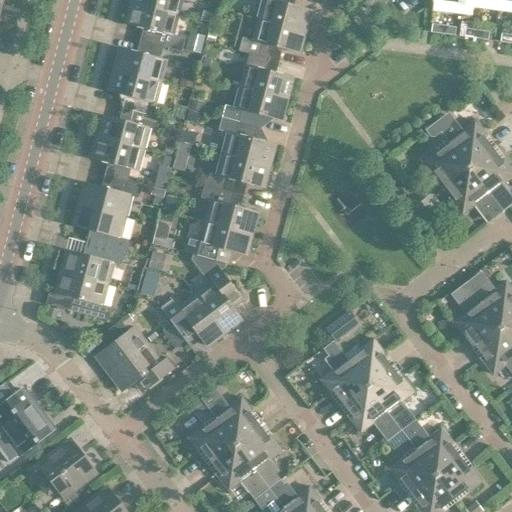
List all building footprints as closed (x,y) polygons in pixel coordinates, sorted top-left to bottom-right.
[(133,0),(132,4),(177,15),(181,0),(133,0)] [(262,0),(257,21),(300,32),(306,11),(292,7),(293,0),(262,0)] [(177,15),(132,4),(127,25),(141,29),(138,41),(149,44),(152,32),(171,37),(177,15)] [(199,21),(208,24),(215,15),(202,11),(199,21)] [(239,51),(255,56),(267,59),(277,62),(280,49),(295,53),(300,32),(257,21),(252,41),(242,39),(239,51)] [(429,33),(453,36),(454,36),(455,28),(431,25),(429,33)] [(463,37),(476,39),(477,31),(464,29),(463,37)] [(488,33),(477,31),(476,39),(487,41),(488,33)] [(206,43),(213,45),(215,34),(208,33),(206,43)] [(499,42),(511,44),(511,36),(500,34),(499,42)] [(135,53),(120,49),(115,71),(159,83),(165,61),(159,59),(162,47),(149,44),(138,41),(135,53)] [(251,69),(245,67),(239,88),(283,100),(288,78),(274,75),(277,62),(267,59),(255,56),(251,69)] [(159,83),(115,71),(109,93),(124,97),(120,109),(144,115),(147,103),(153,105),(159,83)] [(183,72),(179,86),(190,88),(193,74),(183,72)] [(277,121),(283,100),(239,88),(234,109),(225,106),(221,119),(260,129),(263,117),(277,121)] [(190,109),(201,113),(204,104),(193,101),(190,109)] [(117,120),(103,116),(97,138),(142,150),(147,128),(153,130),(159,119),(144,115),(120,109),(117,120)] [(187,110),(184,121),(195,123),(197,112),(187,110)] [(467,168),(491,150),(481,138),(484,135),(473,122),(460,132),(451,120),(448,123),(443,116),(433,124),(440,133),(449,145),(467,168)] [(222,156),(265,167),(271,144),(257,141),(260,129),(221,119),(218,130),(228,133),(222,156)] [(423,131),(429,137),(433,138),(440,133),(433,124),(423,131)] [(136,172),(142,150),(97,138),(91,160),(106,164),(103,176),(126,182),(129,170),(136,172)] [(178,144),(174,156),(184,159),(187,146),(178,144)] [(431,176),(434,174),(443,186),(467,168),(449,145),(436,154),(434,151),(420,162),(431,176)] [(165,146),(162,155),(173,158),(175,149),(165,146)] [(511,172),(503,161),(500,163),(491,150),(467,168),(501,213),(511,204),(511,203),(510,204),(505,198),(509,195),(501,185),(511,175),(511,172)] [(169,168),(172,159),(163,156),(161,166),(169,168)] [(259,189),(265,167),(222,156),(216,178),(210,176),(204,185),(204,186),(242,196),(245,186),(259,189)] [(490,221),(501,213),(467,168),(443,186),(453,199),(450,201),(461,215),(473,206),(479,214),(482,212),(490,221)] [(79,206),(124,217),(130,196),(135,197),(142,186),(126,182),(103,176),(100,188),(85,184),(79,206)] [(239,209),(242,196),(204,186),(201,199),(210,201),(204,223),(247,234),(253,213),(239,209)] [(151,188),(149,196),(162,199),(164,192),(151,188)] [(175,198),(165,195),(161,208),(172,211),(175,198)] [(118,239),(124,217),(79,206),(73,227),(88,231),(85,243),(125,254),(126,253),(126,240),(118,239)] [(242,255),(247,234),(204,223),(203,228),(199,244),(188,242),(185,254),(225,264),(228,251),(242,255)] [(125,254),(85,243),(82,255),(67,251),(61,273),(106,285),(112,263),(119,265),(125,254)] [(147,269),(153,271),(156,262),(150,260),(147,269)] [(194,296),(221,332),(239,319),(230,307),(240,300),(217,268),(215,269),(209,281),(211,284),(194,296)] [(141,282),(155,286),(158,274),(144,271),(141,282)] [(100,306),(106,285),(61,273),(56,295),(70,299),(67,311),(107,322),(108,321),(108,308),(100,306)] [(464,284),(498,328),(511,317),(511,297),(511,298),(511,297),(511,291),(504,282),(492,291),(485,281),(481,284),(474,276),(464,284)] [(464,334),(474,346),(498,328),(464,284),(453,292),(460,300),(456,303),(464,312),(451,322),(462,336),(464,334)] [(203,345),(221,332),(194,296),(177,309),(172,302),(160,310),(172,325),(184,341),(195,333),(203,345)] [(46,307),(44,317),(53,320),(56,310),(46,307)] [(127,315),(119,321),(124,327),(131,321),(127,315)] [(511,317),(498,328),(511,346),(511,317)] [(324,327),(334,341),(345,333),(335,319),(324,327)] [(108,346),(95,355),(109,373),(146,345),(132,327),(127,331),(124,327),(119,321),(100,336),(108,346)] [(175,348),(184,341),(172,325),(163,332),(175,348)] [(511,346),(498,328),(474,346),(484,359),(481,361),(492,375),(505,365),(511,373),(511,346)] [(360,353),(347,363),(365,386),(389,368),(379,356),(382,353),(372,340),(358,350),(360,353)] [(342,404),(365,386),(347,363),(331,342),(321,350),(327,357),(323,360),(331,371),(319,380),(329,394),(332,392),(342,404)] [(135,382),(143,392),(176,367),(175,366),(165,358),(159,363),(146,345),(109,373),(123,391),(135,382)] [(400,431),(410,423),(404,415),(407,413),(399,403),(412,393),(402,379),(399,381),(394,375),(400,370),(396,363),(389,368),(365,386),(400,431)] [(400,431),(365,386),(342,404),(352,417),(349,419),(359,433),(372,423),(381,435),(384,433),(389,439),(400,431)] [(21,390),(0,405),(0,435),(3,434),(19,455),(52,431),(21,390)] [(206,409),(215,421),(233,444),(257,426),(247,414),(250,411),(240,398),(227,408),(219,397),(215,400),(210,394),(200,401),(206,409)] [(203,411),(206,409),(200,401),(189,410),(191,413),(194,411),(203,411)] [(210,462),(233,444),(215,421),(203,430),(200,427),(187,438),(197,452),(200,450),(210,462)] [(433,475),(457,457),(447,445),(450,442),(440,429),(427,439),(419,428),(416,430),(410,423),(400,431),(415,452),(433,475)] [(267,439),(257,426),(233,444),(267,489),(277,481),(271,473),(274,471),(266,461),(280,451),(270,437),(267,439)] [(54,488),(62,498),(64,497),(71,491),(94,473),(69,441),(29,471),(45,491),(49,492),(54,488)] [(233,444),(210,462),(219,475),(217,477),(227,491),(239,482),(249,494),(251,492),(256,498),(267,489),(233,444)] [(400,481),(410,493),(433,475),(415,452),(403,461),(400,459),(387,469),(397,483),(400,481)] [(457,457),(433,475),(454,502),(480,482),(470,468),(467,470),(457,457)] [(296,493),(309,483),(300,471),(287,481),(296,493)] [(417,508),(419,511),(440,511),(454,502),(433,475),(410,493),(420,506),(417,508)] [(267,489),(284,511),(322,511),(315,503),(318,501),(307,487),(294,497),(286,487),(283,490),(277,481),(267,489)] [(123,511),(106,488),(74,511),(123,511)] [(284,511),(267,489),(256,498),(260,504),(258,506),(262,511),(284,511)] [(71,491),(64,497),(68,502),(75,497),(71,491)]
